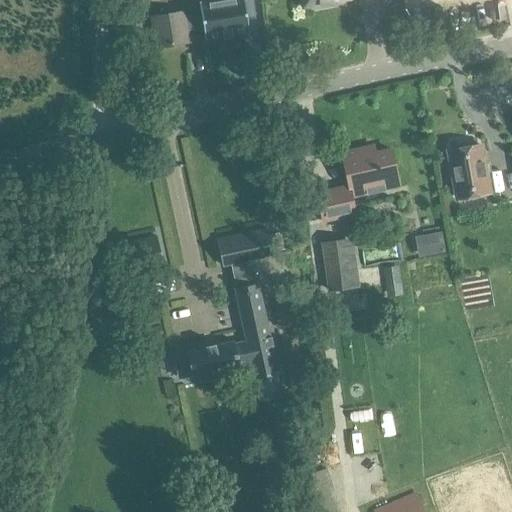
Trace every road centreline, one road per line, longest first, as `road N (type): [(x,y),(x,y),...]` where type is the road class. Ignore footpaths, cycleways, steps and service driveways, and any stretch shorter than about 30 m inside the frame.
road 1 (tertiary): [(0,163),(511,43)]
road 2 (track): [(99,0),(108,138)]
